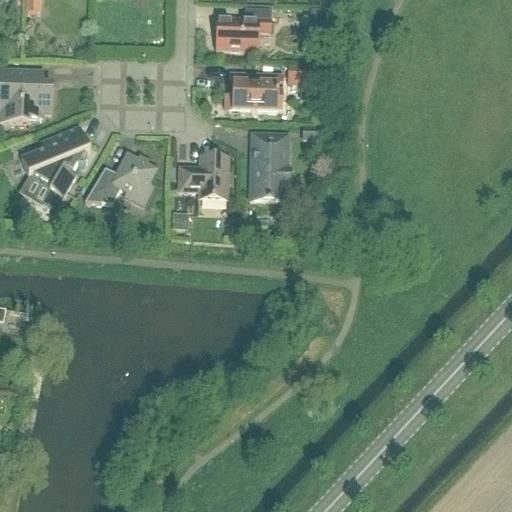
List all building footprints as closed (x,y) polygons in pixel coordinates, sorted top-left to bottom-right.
[(25,0),(25,16),(37,17),(37,0),(25,0)] [(215,55),(257,56),(257,38),(269,38),(269,26),(216,25),(215,55)] [(51,91),(36,90),(36,77),(0,75),(0,127),(27,129),(28,123),(41,124),(41,119),(50,119),(51,91)] [(224,116),(281,118),(282,80),(229,79),(228,99),(224,99),(224,116)] [(83,159),(89,157),(79,131),(39,147),(42,155),(20,164),(27,182),(31,181),(50,192),(48,195),(50,196),(48,199),(59,205),(61,202),(62,203),(76,180),(72,178),(83,159)] [(302,145),(317,145),(317,134),(302,133),(302,145)] [(249,206),(285,207),(286,190),(288,190),(289,175),(286,175),(287,141),(251,139),(249,206)] [(145,170),(148,166),(138,161),(136,165),(126,160),(116,180),(104,174),(84,208),(112,209),(119,194),(125,197),(123,202),(142,212),(152,192),(148,190),(156,175),(145,170)] [(198,198),(198,204),(226,205),(227,163),(199,162),(199,174),(178,173),(178,197),(198,198)]
